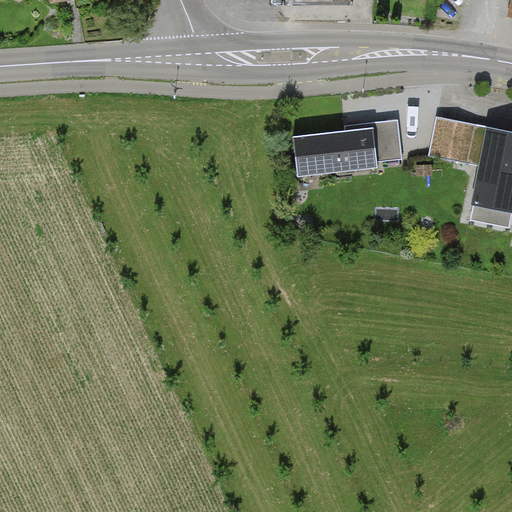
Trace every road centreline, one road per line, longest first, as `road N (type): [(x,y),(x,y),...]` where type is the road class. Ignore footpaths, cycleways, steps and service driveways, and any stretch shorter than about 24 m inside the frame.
road 1 (tertiary): [(193,59),(413,53),(511,64)]
road 2 (tertiary): [(0,67),(193,59)]
